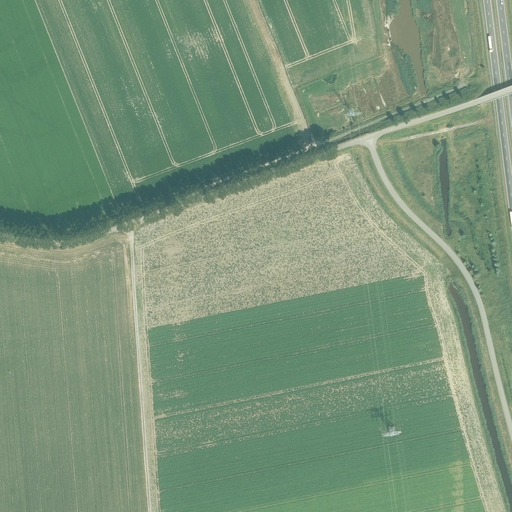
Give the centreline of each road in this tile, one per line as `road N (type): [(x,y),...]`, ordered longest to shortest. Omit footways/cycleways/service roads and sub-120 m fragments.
road 1 (unclassified): [(0,233),(78,242),(366,137)]
road 2 (unclassified): [(511,430),(471,278),(400,201),(366,137)]
road 3 (track): [(185,202),(463,85)]
road 4 (track): [(128,224),(150,511)]
road 5 (trunk): [(486,0),(511,202)]
road 6 (unclassified): [(366,137),(511,88)]
road 7 (track): [(366,137),(379,142),(487,125)]
